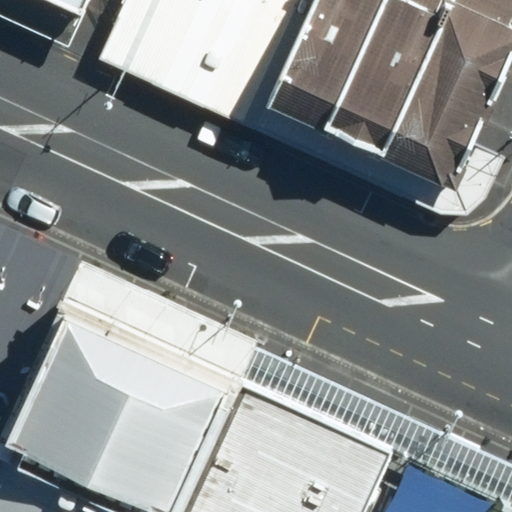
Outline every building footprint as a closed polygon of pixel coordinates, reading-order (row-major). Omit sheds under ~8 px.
[(123,0),(116,17),(273,90),(312,0),(123,0)] [(511,0),(312,0),(273,90),(454,175),(511,43),(511,18),(510,17),(511,12),(511,0)] [(0,256),(0,437),(68,289),(0,256)] [(0,437),(0,511),(178,511),(243,370),(68,289),(0,437)] [(511,511),(511,494),(481,480),(243,370),(178,511),(511,511)]
